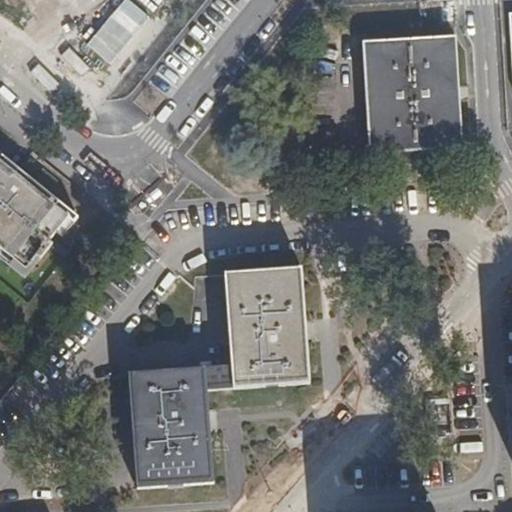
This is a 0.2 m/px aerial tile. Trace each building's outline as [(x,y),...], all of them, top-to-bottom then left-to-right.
[(462,151),(456,39),(362,44),(369,156),(462,151)] [(0,248),(25,269),(68,216),(50,201),(53,197),(2,155),(1,157),(0,156),(0,248)] [(232,370),(233,390),(308,385),(300,272),(225,276),(232,370)] [(206,392),(233,390),(232,370),(205,372),(206,392)] [(213,484),(206,392),(205,372),(129,377),(137,489),(213,484)]
